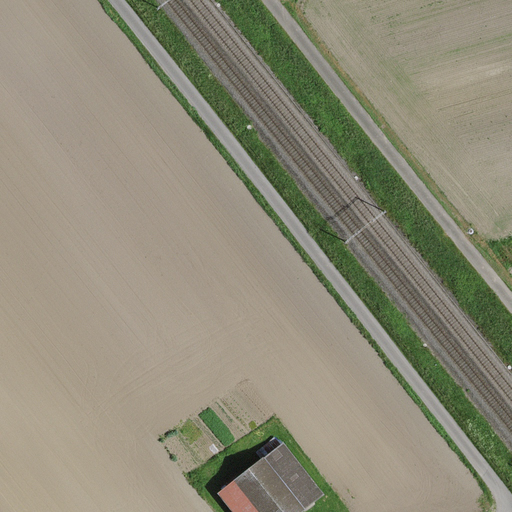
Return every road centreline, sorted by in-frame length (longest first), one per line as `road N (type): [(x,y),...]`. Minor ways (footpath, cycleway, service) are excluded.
road 1 (unclassified): [(511,510),(116,0)]
road 2 (unclassified): [(511,301),(269,0)]
